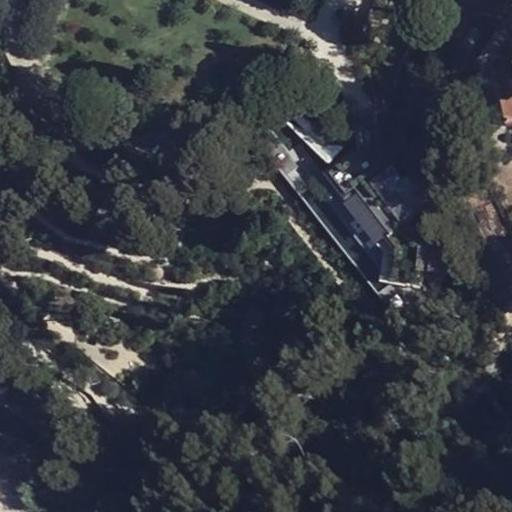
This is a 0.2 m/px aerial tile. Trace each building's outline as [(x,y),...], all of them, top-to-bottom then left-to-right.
[(480,67),(474,68),(477,78),(479,79),(484,77),(480,67)] [(506,125),(511,123),(511,72),(511,73),(511,79),(495,85),(506,125)] [(482,88),(479,79),(456,86),(460,96),(482,88)] [(344,199),(349,195),(355,190),(391,235),(386,240),(395,251),(391,281),(421,285),(423,275),(444,278),(448,247),(410,242),(400,230),(417,214),(397,188),(402,182),(382,156),(384,153),(381,147),(383,145),(379,141),(381,138),(378,134),(380,131),(378,128),(376,114),(352,117),(358,150),(326,175),(344,199)] [(355,190),(349,195),(386,240),(391,235),(355,190)]
